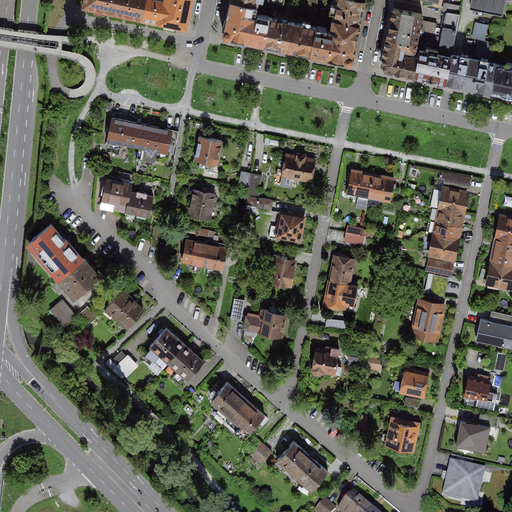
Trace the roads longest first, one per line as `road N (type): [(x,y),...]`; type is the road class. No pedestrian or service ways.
road 1 (residential): [(501,129),(417,511)]
road 2 (residential): [(287,408),(348,98)]
road 3 (residential): [(77,202),(158,279),(166,303),(287,408)]
road 4 (primary): [(1,290),(30,0)]
road 5 (tertiary): [(165,511),(39,382)]
road 6 (residential): [(348,98),(195,64),(198,42)]
road 7 (residential): [(287,408),(412,511)]
road 8 (residential): [(501,129),(360,100)]
road 9 (residential): [(198,42),(74,12)]
